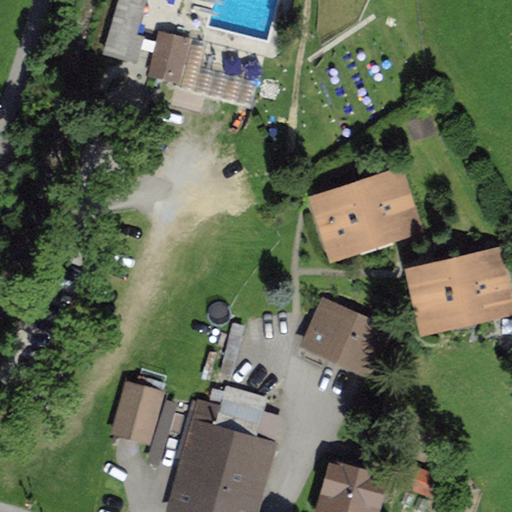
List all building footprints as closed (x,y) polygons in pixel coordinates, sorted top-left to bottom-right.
[(143,0),(121,0),(106,54),(135,62),(141,38),(133,36),(143,0)] [(146,74),(179,83),(191,41),(159,31),(146,74)] [(323,204),(337,247),(409,224),(395,181),(323,204)] [(419,278),(429,321),(502,305),(492,261),(419,278)] [(325,306),(305,350),(367,377),(386,334),(325,306)] [(147,442),(161,392),(128,383),(114,433),(147,442)] [(200,403),(170,508),(184,511),(255,511),(274,447),(253,441),(265,401),(225,389),(220,409),(200,403)] [(337,460),(321,511),(371,511),(374,503),(367,501),(369,491),(377,493),(380,481),(367,477),(369,469),(337,460)]
